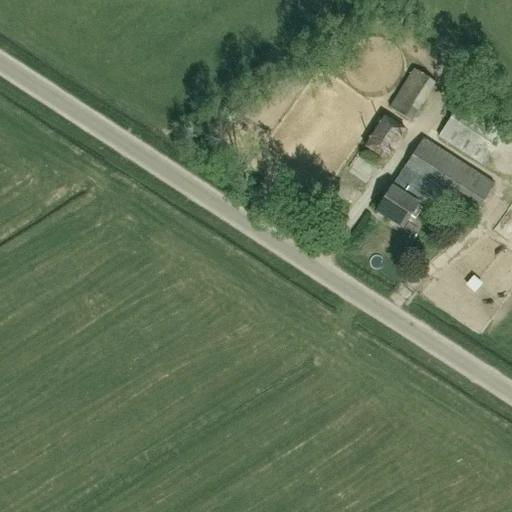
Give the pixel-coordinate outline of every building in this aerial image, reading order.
[(413,66),(389,105),(411,119),(435,79),(413,66)] [(461,98),(438,135),(485,164),(508,128),(461,98)] [(326,111),(345,131),(352,124),(333,104),(326,111)] [(381,113),(362,144),(386,159),(405,128),(381,113)] [(494,184),(422,139),(401,173),(406,176),(397,191),(392,187),(376,212),(403,229),(427,189),(473,218),(494,184)] [(326,182),(337,199),(349,191),(337,175),(326,182)]
